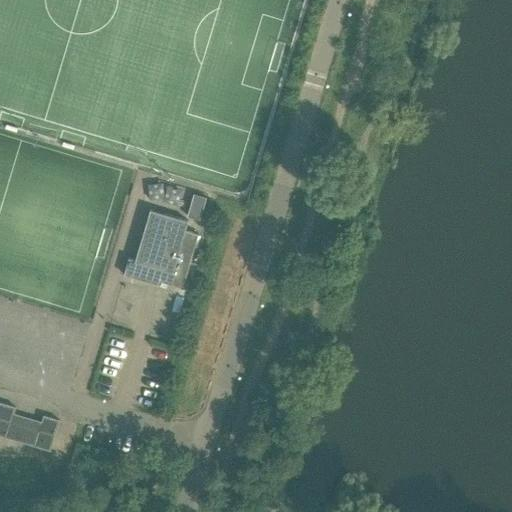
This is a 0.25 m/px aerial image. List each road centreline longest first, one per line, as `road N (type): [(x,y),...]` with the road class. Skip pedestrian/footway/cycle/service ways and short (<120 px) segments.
road 1 (unknown): [(371,0),(227,462),(224,485),(238,511)]
road 2 (unclassified): [(185,511),(338,0)]
